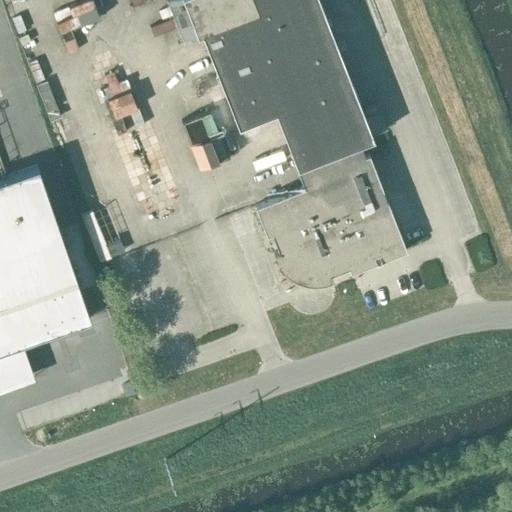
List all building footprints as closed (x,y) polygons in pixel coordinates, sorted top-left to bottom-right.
[(83,0),(52,12),(68,53),(77,49),(69,27),(106,13),(101,0),(83,0)] [(372,135),(371,135),(318,0),(166,0),(173,18),(177,27),(181,40),(201,32),(237,125),(274,110),(303,185),(254,205),(265,234),(271,232),(278,250),(278,252),(281,256),(283,260),(286,264),(290,267),(294,270),(298,272),(303,274),(308,275),(313,276),(318,275),(322,275),(327,273),(329,272),(347,266),(361,260),(363,265),(405,249),(368,153),(364,154),(359,142),(372,137),(372,135)] [(173,18),(150,27),(153,37),(177,27),(173,18)] [(109,84),(100,88),(118,133),(127,130),(116,102),(113,93),(122,90),(125,99),(136,126),(145,123),(128,77),(119,81),(115,72),(106,75),(109,84)] [(182,121),(199,166),(227,155),(209,110),(182,121)] [(36,165),(0,177),(0,347),(88,317),(36,165)]
